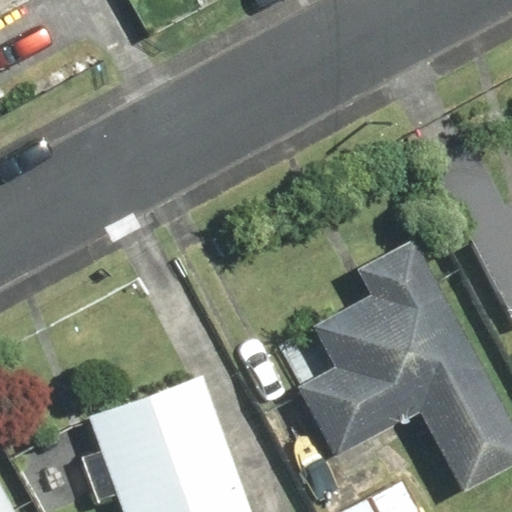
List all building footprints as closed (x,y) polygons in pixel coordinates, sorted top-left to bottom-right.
[(475,164),(432,181),(504,314),(511,312),(511,202),(499,206),(475,164)] [(331,368),(292,389),(330,460),(412,416),(456,498),(511,467),(511,432),(408,239),(352,270),(365,295),(308,326),(331,368)] [(242,511),(187,376),(82,418),(96,452),(75,461),(93,505),(112,497),(118,511),(242,511)] [(412,511),(393,479),(335,511),(412,511)] [(0,511),(9,511),(0,493),(0,511)]
